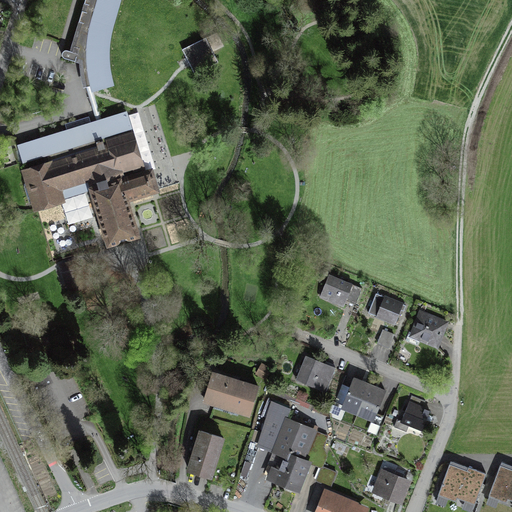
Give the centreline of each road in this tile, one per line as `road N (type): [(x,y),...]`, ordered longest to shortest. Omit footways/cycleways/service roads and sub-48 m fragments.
road 1 (track): [(460,336),(459,198),(473,112),(511,17)]
road 2 (residential): [(0,356),(77,511)]
road 3 (tertiary): [(243,511),(153,488),(77,511)]
road 4 (residential): [(299,337),(456,403)]
